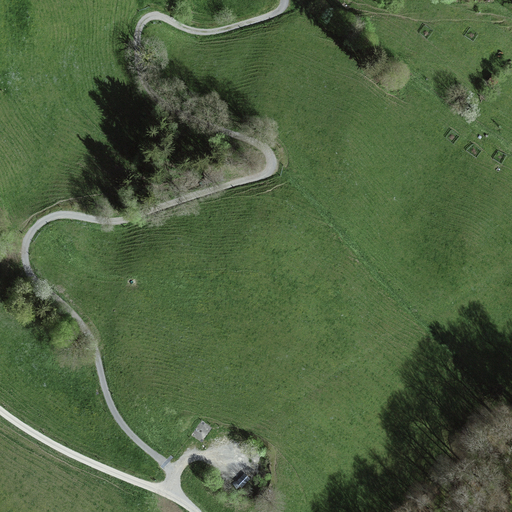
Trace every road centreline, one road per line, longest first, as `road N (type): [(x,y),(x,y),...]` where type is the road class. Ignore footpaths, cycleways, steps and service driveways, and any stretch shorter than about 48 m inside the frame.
road 1 (track): [(284,0),(274,13),(216,31),(154,15),(137,34),(155,100),(267,150),(272,159),(264,174),(128,218),(51,216),(26,243),(28,272),(92,342),(113,409),(165,463),(170,493)]
road 2 (track): [(170,493),(94,464),(0,410)]
